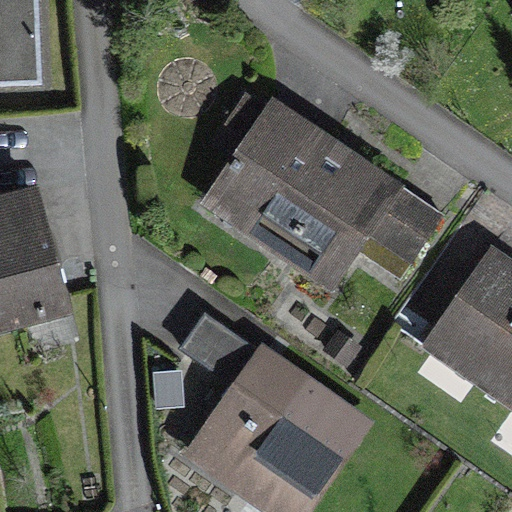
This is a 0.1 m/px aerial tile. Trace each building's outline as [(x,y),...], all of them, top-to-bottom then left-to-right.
[(0,0),(0,87),(42,86),(38,0),(0,0)] [(199,206),(333,296),(360,255),(400,282),(445,217),(272,99),(265,108),(246,95),(223,127),(244,140),(199,206)] [(0,198),(0,338),(75,319),(38,189),(0,198)] [(511,261),(493,248),(421,350),(511,413),(511,261)] [(182,461),(258,511),(315,511),(376,424),(262,345),(259,349),(205,313),(181,351),(234,385),(182,461)] [(362,348),(337,332),(324,353),(349,369),(362,348)] [(181,373),(154,375),(156,411),(184,409),(181,373)]
